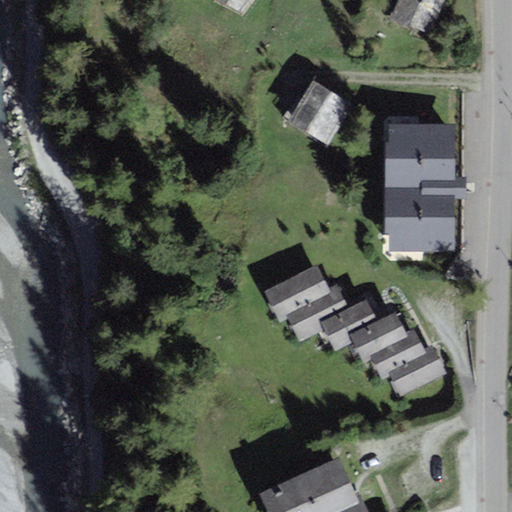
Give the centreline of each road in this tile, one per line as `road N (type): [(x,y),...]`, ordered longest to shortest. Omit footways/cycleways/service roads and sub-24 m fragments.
road 1 (track): [(34,0),(37,144),(79,225),(93,288),(94,511)]
road 2 (tertiary): [(506,0),(491,511)]
